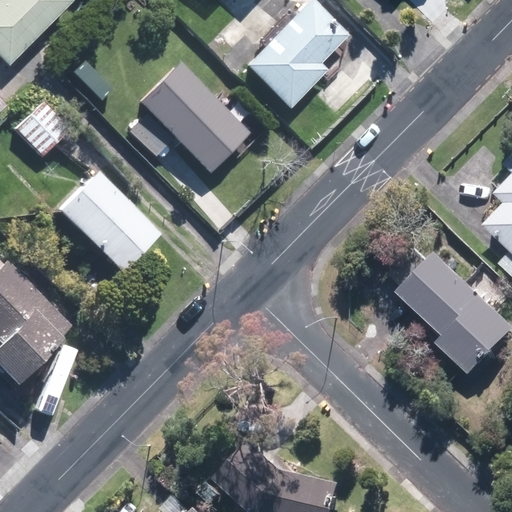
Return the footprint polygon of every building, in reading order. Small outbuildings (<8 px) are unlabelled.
[(0,0),(0,62),(5,67),(68,3),(65,0),(0,0)] [(209,0),(233,22),(253,0),(209,0)] [(287,110),(323,71),(316,65),(342,36),(303,0),(241,67),(287,110)] [(133,103),(203,173),(242,134),(172,64),(133,103)] [(12,130),(38,157),(64,131),(38,105),(12,130)] [(52,212),(116,273),(152,235),(89,174),(52,212)] [(511,253),(503,263),(511,270),(511,183),(503,193),(511,201),(511,202),(491,225),(511,244),(511,253)] [(445,342),(476,373),(511,336),(511,317),(446,253),(442,256),(426,240),(394,272),(410,288),(408,290),(453,334),(445,342)] [(0,339),(2,342),(0,344),(0,368),(15,384),(73,327),(10,262),(6,266),(0,259),(0,339)] [(247,511),(328,511),(334,483),(277,468),(250,440),(211,477),(247,511)] [(202,511),(196,506),(190,511),(187,511),(168,494),(154,509),(157,511),(202,511)]
